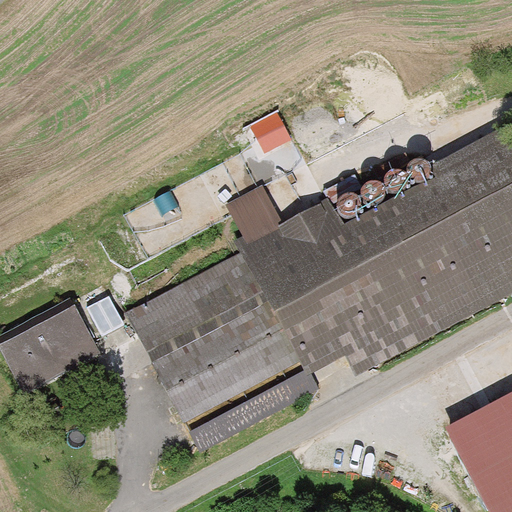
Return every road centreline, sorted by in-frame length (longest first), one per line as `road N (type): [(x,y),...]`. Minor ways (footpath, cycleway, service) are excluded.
road 1 (unclassified): [(146,511),(511,316)]
road 2 (unknown): [(511,109),(289,173)]
road 3 (unknown): [(131,511),(138,364)]
